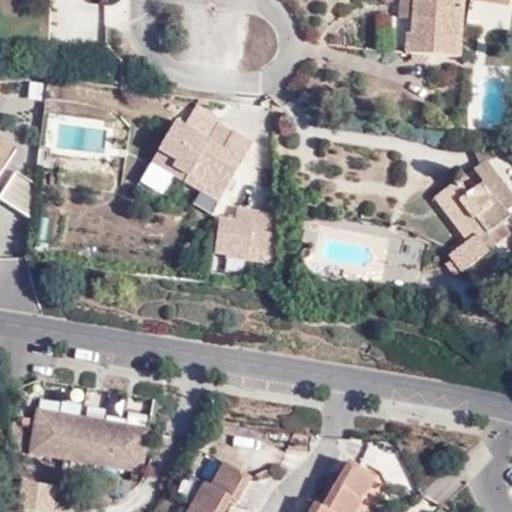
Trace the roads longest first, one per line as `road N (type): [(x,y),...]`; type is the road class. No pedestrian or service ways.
road 1 (residential): [(0,332),(511,412)]
road 2 (residential): [(144,0),(144,70),(256,80),(282,73),(293,48),(289,15),(261,1)]
